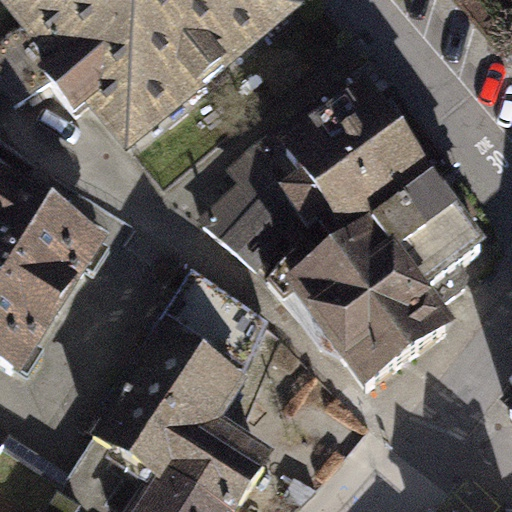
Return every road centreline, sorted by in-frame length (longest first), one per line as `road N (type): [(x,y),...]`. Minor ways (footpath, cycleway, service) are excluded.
road 1 (residential): [(511,198),(352,0)]
road 2 (residential): [(360,511),(468,415)]
